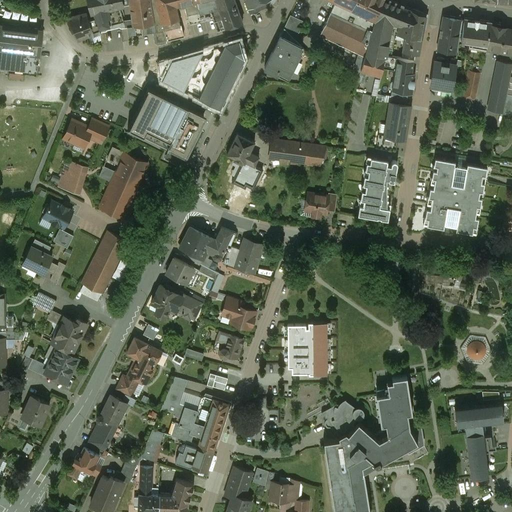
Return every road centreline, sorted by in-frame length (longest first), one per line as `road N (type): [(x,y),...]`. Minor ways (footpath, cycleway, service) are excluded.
road 1 (tertiary): [(184,203),(92,391),(18,511)]
road 2 (residential): [(295,232),(204,511)]
road 3 (residential): [(43,0),(77,50),(105,60),(243,28),(273,31)]
road 4 (residential): [(435,4),(399,239)]
road 5 (tertiary): [(273,31),(184,203)]
